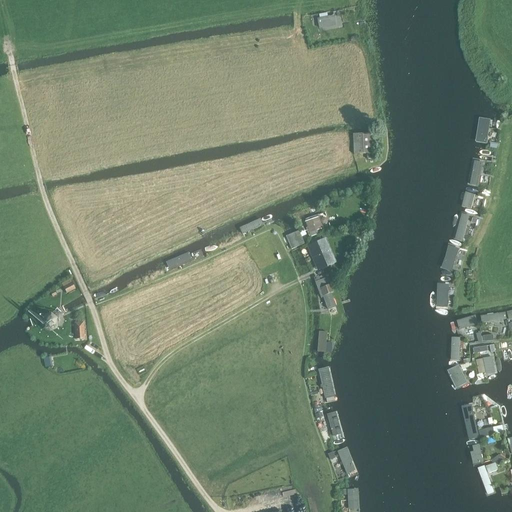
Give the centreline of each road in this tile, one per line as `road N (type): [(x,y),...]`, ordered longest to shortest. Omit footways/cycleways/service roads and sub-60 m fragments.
road 1 (track): [(220,511),(107,358),(42,193),(6,33),(0,34)]
road 2 (track): [(253,39),(15,80)]
road 3 (track): [(311,274),(177,350),(138,400)]
road 4 (track): [(6,33),(205,0)]
